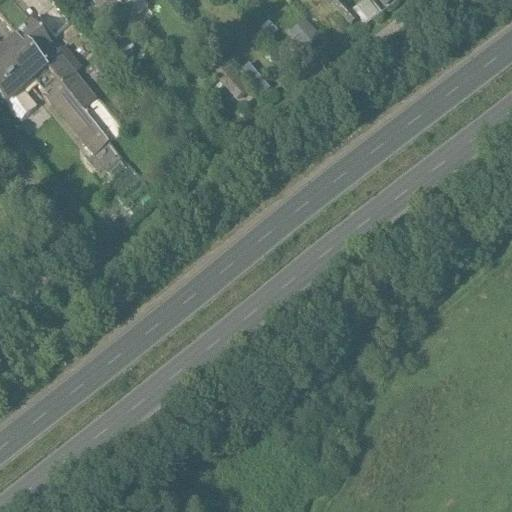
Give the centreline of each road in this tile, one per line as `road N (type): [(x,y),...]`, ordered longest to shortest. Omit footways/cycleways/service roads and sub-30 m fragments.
road 1 (primary): [(511,50),(0,456)]
road 2 (primary): [(13,511),(511,117)]
